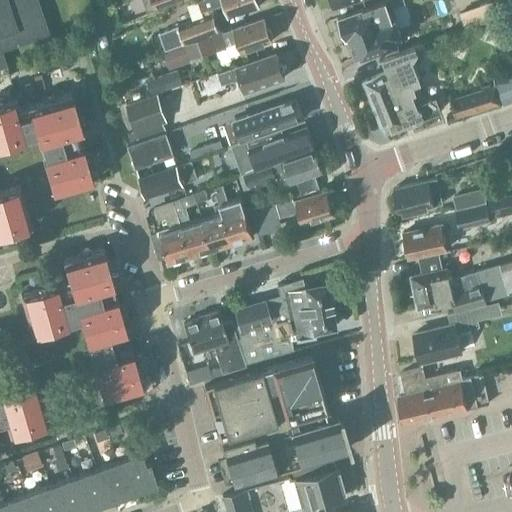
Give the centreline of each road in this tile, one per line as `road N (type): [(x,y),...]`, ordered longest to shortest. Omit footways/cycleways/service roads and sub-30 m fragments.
road 1 (tertiary): [(394,511),(368,239)]
road 2 (residential): [(163,301),(200,503),(189,511)]
road 3 (residential): [(368,239),(163,301)]
road 4 (tertiary): [(363,171),(292,0)]
road 5 (residential): [(363,171),(511,125)]
